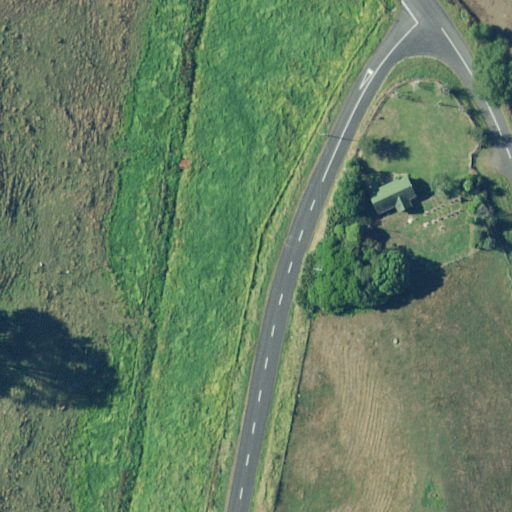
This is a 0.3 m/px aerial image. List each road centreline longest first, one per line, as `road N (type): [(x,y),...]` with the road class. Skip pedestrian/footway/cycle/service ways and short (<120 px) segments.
road 1 (unclassified): [(247,511),(287,291),(311,218),(357,111),(428,5)]
road 2 (unclassified): [(428,5),(511,155)]
